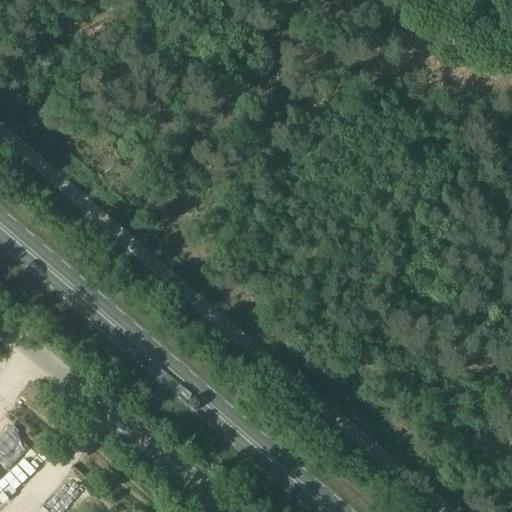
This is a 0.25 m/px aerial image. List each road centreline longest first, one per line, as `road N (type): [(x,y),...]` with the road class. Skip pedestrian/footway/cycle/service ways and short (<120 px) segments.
road 1 (primary): [(329,511),(0,227)]
road 2 (unclassified): [(229,511),(0,325)]
